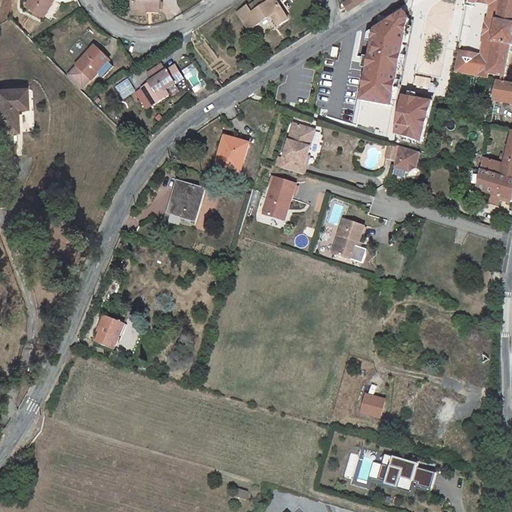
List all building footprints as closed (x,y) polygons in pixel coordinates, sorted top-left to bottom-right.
[(29,0),(26,6),(44,17),(53,1),(51,0),(29,0)] [(132,0),(132,14),(160,16),(160,0),(132,0)] [(261,0),(259,0),(240,13),(244,20),(248,18),(252,24),(256,21),(257,23),(271,15),(279,27),(289,20),(276,0),(266,6),(261,0)] [(366,0),(348,0),(345,2),(349,10),(366,0)] [(511,0),(488,0),(487,5),(491,6),(488,25),(486,25),(483,43),(484,43),(481,57),(472,55),(473,53),(467,51),(466,54),(459,52),(455,72),(488,79),(489,75),(506,78),(511,48),(511,0)] [(404,9),(374,27),(359,104),(393,110),(411,19),(404,9)] [(93,81),(111,61),(96,46),(77,66),(78,67),(70,76),(83,89),(91,79),(93,81)] [(142,89),(154,106),(169,97),(166,91),(177,84),(176,82),(183,77),(176,66),(166,73),(161,65),(148,73),(153,81),(142,89)] [(511,84),(491,80),(491,83),(497,84),(494,100),(511,103),(511,84)] [(27,110),(25,90),(0,91),(0,133),(17,133),(16,111),(27,110)] [(433,101),(403,93),(392,136),(422,143),(433,101)] [(337,107),(337,123),(358,123),(359,107),(337,107)] [(275,168),(304,176),(308,165),(304,164),(306,157),(308,157),(311,148),(308,147),(313,131),(295,125),(284,160),(278,158),(275,168)] [(311,148),(316,132),(313,131),(308,147),(311,148)] [(241,163),(245,164),(250,145),(226,138),(221,153),(225,154),(224,157),(222,156),(219,168),(238,174),(241,163)] [(387,158),(397,161),(400,148),(390,145),(387,158)] [(498,177),(511,181),(511,161),(506,160),(505,162),(501,161),(498,160),(497,163),(489,161),(490,156),(486,155),(483,173),(498,177)] [(483,173),(481,172),(478,190),(494,195),(492,199),(492,200),(492,201),(493,201),(493,202),(494,203),(495,203),(496,203),(497,203),(497,202),(498,202),(499,199),(501,197),(511,200),(511,181),(498,177),(483,173)] [(296,186),(275,179),(263,215),(282,221),(286,208),(288,209),(296,186)] [(175,198),(170,214),(184,218),(184,221),(196,225),(206,191),(178,183),(174,198),(175,198)] [(315,210),(321,212),(325,193),(319,192),(315,210)] [(304,218),(301,229),(310,232),(313,221),(304,218)] [(351,261),(356,245),(359,246),(364,230),(344,223),(333,255),(351,261)] [(361,247),(359,246),(356,245),(351,261),(356,263),(361,247)] [(489,284),(498,286),(498,284),(499,279),(500,274),(485,272),(483,283),(489,284)] [(384,294),(379,292),(376,300),(381,301),(384,294)] [(117,341),(124,325),(105,317),(100,328),(104,329),(103,332),(99,330),(97,333),(100,334),(96,343),(115,351),(119,341),(117,341)] [(445,353),(449,329),(432,326),(427,348),(445,353)] [(425,390),(423,398),(437,402),(440,393),(425,390)] [(384,399),(367,395),(363,412),(380,416),(384,399)] [(419,407),(422,408),(416,431),(433,436),(439,413),(436,412),(438,403),(438,402),(437,402),(423,398),(422,398),(419,407)] [(410,400),(404,399),(401,411),(403,412),(403,413),(406,413),(410,400)] [(382,463),(390,465),(393,456),(385,453),(382,463)] [(390,465),(382,463),(377,478),(386,481),(385,483),(398,487),(400,477),(413,481),(418,483),(416,489),(430,493),(436,472),(417,467),(418,463),(393,456),(390,465)] [(398,487),(410,491),(413,481),(400,477),(398,487)]
